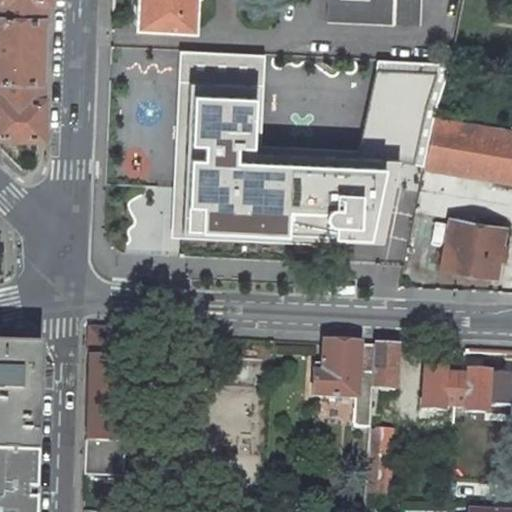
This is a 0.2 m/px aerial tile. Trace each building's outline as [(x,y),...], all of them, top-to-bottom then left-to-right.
[(40,17),(40,0),(0,0),(0,132),(38,134),(39,95),(37,95),(38,74),(35,74),(37,17),(40,17)] [(135,0),(134,18),(154,19),(154,26),(190,27),(191,0),(135,0)] [(420,0),(327,0),(327,21),(419,26),(420,0)] [(254,57),(181,54),(172,238),(374,246),(397,160),(354,159),(250,154),(254,57)] [(439,63),(376,61),(354,159),(392,160),(397,160),(412,162),(439,63)] [(110,118),(112,145),(124,143),(122,117),(110,118)] [(511,132),(434,119),(433,119),(423,168),(511,182),(511,132)] [(106,151),(104,180),(116,181),(119,152),(106,151)] [(480,275),(495,277),(504,229),(449,219),(441,268),(455,271),(455,273),(459,277),(475,280),(480,277),(480,275)] [(89,327),(88,356),(119,357),(119,328),(89,327)] [(369,414),(370,390),(373,346),(322,344),(322,350),(321,366),(321,375),(312,374),(311,397),(355,399),(354,426),(368,427),(369,414)] [(377,390),(393,392),(396,348),(373,346),(370,390),(377,390)] [(37,392),(38,349),(0,347),(0,455),(26,457),(34,457),(37,392)] [(129,423),(118,422),(119,377),(120,357),(119,357),(88,356),(87,384),(85,442),(128,443),(129,423)] [(321,375),(321,366),(312,366),(312,374),(321,375)] [(442,406),(453,407),(455,376),(443,375),(444,371),(424,370),(421,409),(441,410),(442,406)] [(145,371),(119,377),(118,422),(129,423),(128,443),(85,442),(83,476),(123,478),(124,456),(152,458),(145,405),(152,378),(145,371)] [(502,394),(486,393),(488,374),(468,373),(467,377),(455,376),(453,407),(465,408),(465,412),(500,414),(502,394)] [(369,414),(376,415),(377,390),(370,390),(369,414)] [(368,430),(368,427),(354,426),(353,436),(368,437),(368,430)] [(364,498),(387,499),(391,431),(368,430),(368,437),(364,498)] [(0,455),(0,511),(24,511),(26,457),(0,455)] [(121,511),(148,511),(152,458),(124,456),(123,478),(121,511)] [(31,511),(34,457),(26,457),(24,511),(31,511)] [(511,488),(487,487),(486,504),(511,505),(511,488)]
